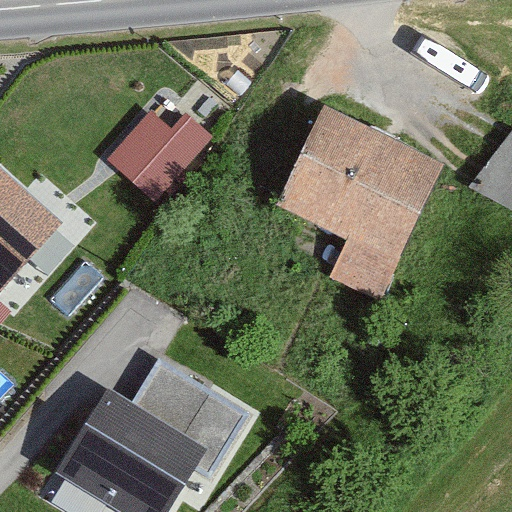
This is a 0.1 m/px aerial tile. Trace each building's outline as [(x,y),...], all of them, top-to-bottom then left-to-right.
[(209,139),(158,94),(108,149),(158,195),(209,139)] [(446,172),(325,109),(278,200),(347,235),(325,276),(379,303),(446,172)] [(511,117),(477,179),(511,199),(511,117)] [(0,303),(63,234),(0,176),(0,303)] [(129,413),(107,400),(59,481),(112,511),(171,511),(196,471),(216,483),(256,416),(160,360),(129,413)]
